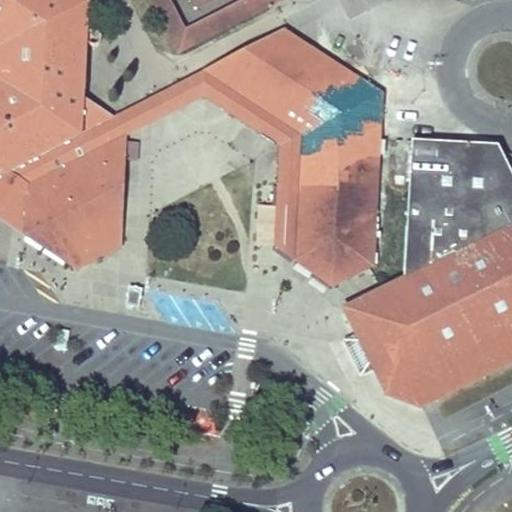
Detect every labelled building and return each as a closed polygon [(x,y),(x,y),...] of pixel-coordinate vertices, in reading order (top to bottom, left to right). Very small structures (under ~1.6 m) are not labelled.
[(0,0),(0,177),(110,121),(81,101),(85,5),(78,0),(0,0)] [(165,0),(148,0),(176,53),(283,0),(244,0),(182,32),(165,0)] [(191,0),(196,8),(211,0),(191,0)] [(282,33),(202,74),(299,138),(293,260),(311,274),(350,277),(372,266),(380,95),(282,33)] [(110,121),(0,177),(0,221),(23,236),(26,185),(123,137),(202,97),(279,148),(274,247),(293,260),(299,138),(202,74),(110,121)] [(26,185),(23,236),(66,264),(119,239),(123,137),(26,185)] [(419,406),(511,361),(511,237),(509,231),(511,229),(511,180),(496,148),(410,143),(402,283),(343,312),(385,396),(419,406)] [(119,239),(66,264),(76,270),(118,250),(119,239)] [(350,277),(311,274),(331,287),(350,277)] [(142,290),(128,288),(126,310),(140,311),(142,290)]
